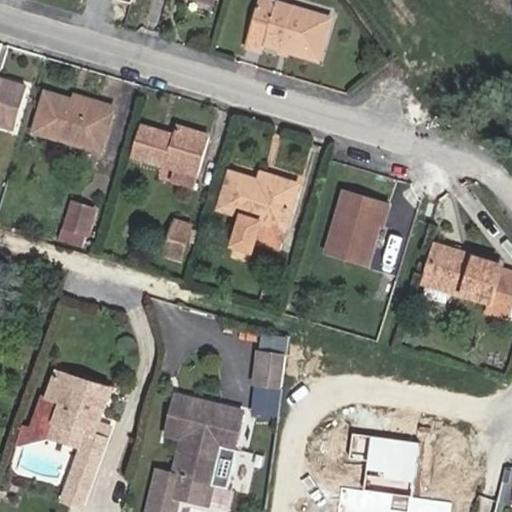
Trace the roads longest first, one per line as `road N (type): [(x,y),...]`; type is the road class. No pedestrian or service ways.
road 1 (residential): [(0,17),(478,171),(511,208)]
road 2 (residential): [(511,405),(310,366),(284,511)]
road 3 (residential): [(0,239),(211,299)]
